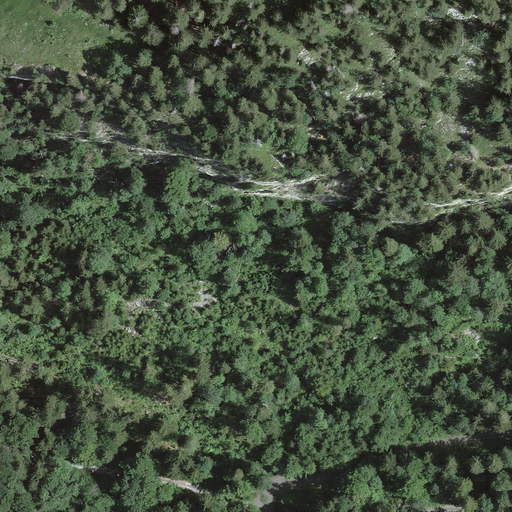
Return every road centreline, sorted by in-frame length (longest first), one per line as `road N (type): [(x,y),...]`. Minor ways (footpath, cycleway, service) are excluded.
road 1 (track): [(0,450),(269,510)]
road 2 (unclassified): [(269,510),(267,491),(283,480),(511,430)]
